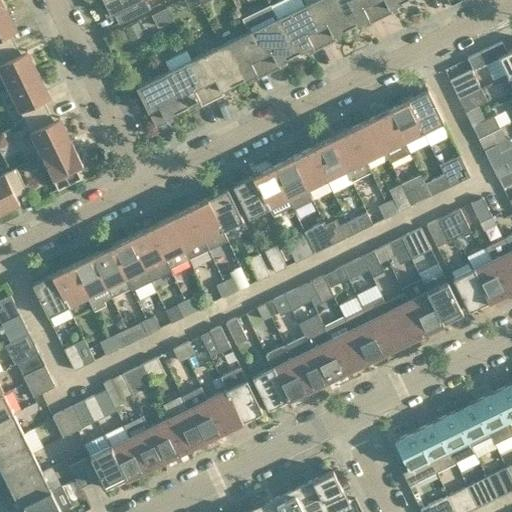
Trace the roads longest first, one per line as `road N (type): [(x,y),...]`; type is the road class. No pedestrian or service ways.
road 1 (residential): [(144,184),(511,4)]
road 2 (residential): [(149,511),(344,414)]
road 3 (residential): [(144,184),(56,0)]
road 4 (residential): [(344,414),(511,333)]
road 5 (residential): [(0,254),(144,184)]
